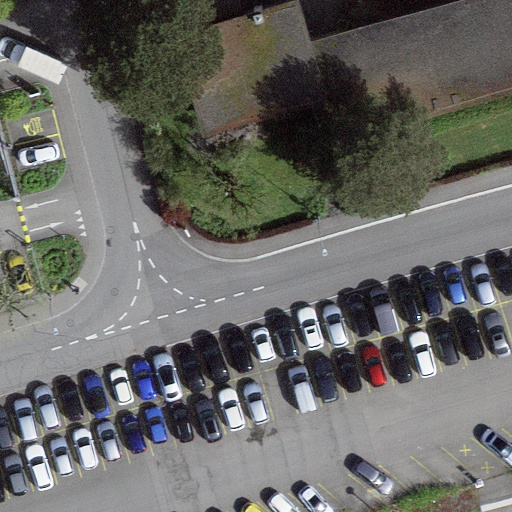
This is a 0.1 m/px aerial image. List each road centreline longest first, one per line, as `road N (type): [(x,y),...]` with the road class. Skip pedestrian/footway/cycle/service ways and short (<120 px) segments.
road 1 (residential): [(511,216),(158,318)]
road 2 (residential): [(77,0),(158,318)]
road 3 (residential): [(158,318),(0,367)]
